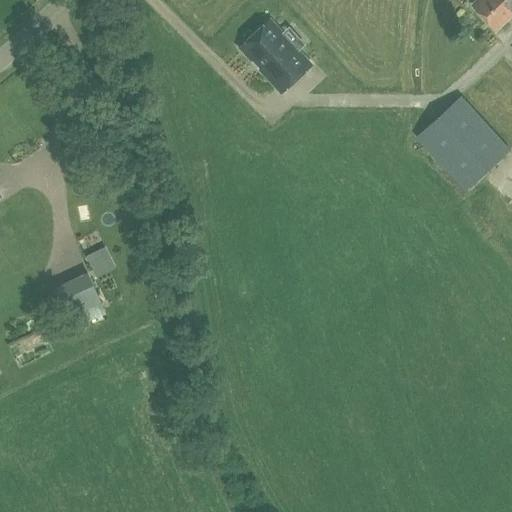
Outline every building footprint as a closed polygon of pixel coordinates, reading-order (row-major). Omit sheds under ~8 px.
[(511,0),(477,0),(473,4),(496,29),(511,14),(511,0)] [(311,64),(270,20),(241,47),(281,91),(311,64)] [(467,190),(511,149),(462,96),(418,137),(467,190)] [(13,191),(33,184),(29,173),(9,180),(13,191)] [(113,246),(94,255),(104,277),(123,267),(113,246)] [(55,288),(56,292),(63,307),(66,312),(67,316),(102,301),(89,272),(55,288)]
